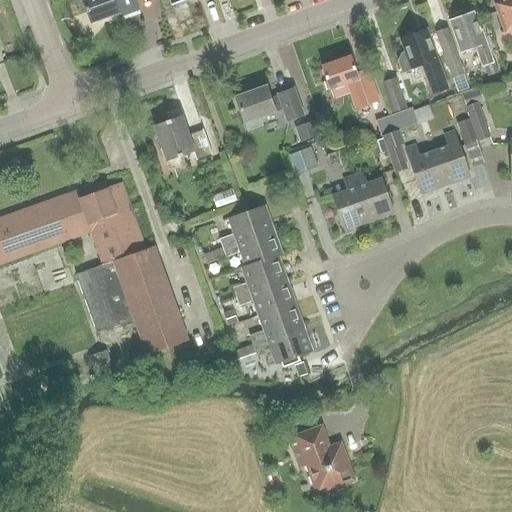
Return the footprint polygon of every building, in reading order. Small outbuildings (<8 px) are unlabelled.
[(84,0),(92,23),(122,12),(124,16),(139,10),(135,0),(84,0)] [(511,0),(502,0),(496,2),(497,4),(496,4),(506,33),(511,30),(511,0)] [(481,32),(474,12),(463,16),(460,15),(454,17),(453,20),(450,21),(461,53),(476,48),(483,68),(493,64),(481,32)] [(452,80),(465,75),(448,28),(436,33),(452,80)] [(402,54),(399,61),(403,73),(413,70),(423,66),(433,94),(447,89),(426,30),(415,34),(412,32),(406,34),(404,37),(401,38),(407,53),(402,54)] [(351,57),(322,67),(327,82),(325,83),(328,90),(330,89),(331,91),(348,85),(357,110),(379,102),(368,70),(357,74),(351,57)] [(394,115),(408,110),(397,79),(383,84),(394,115)] [(270,99),(266,87),(236,97),(236,98),(233,100),(237,112),(241,111),(248,132),(263,126),(261,118),(276,113),(275,112),(283,109),(288,122),(304,116),(295,89),(278,95),(278,96),(270,99)] [(466,106),(482,100),(479,91),(463,96),(466,106)] [(477,137),(489,133),(478,103),(467,107),(477,137)] [(433,118),(429,106),(415,111),(419,123),(433,118)] [(383,137),(400,131),(400,130),(418,123),(413,109),(408,110),(394,115),(377,122),(382,136),(383,136),(383,137)] [(188,135),(182,117),(155,126),(167,162),(194,153),(196,162),(212,156),(203,130),(188,135)] [(468,120),(457,124),(465,147),(476,143),(468,120)] [(309,139),(318,135),(314,122),(304,125),(309,139)] [(391,158),(396,174),(408,170),(400,147),(405,145),(400,131),(383,137),(384,139),(385,139),(391,158)] [(434,152),(446,186),(470,178),(454,132),(444,136),(448,147),(434,152)] [(378,163),(391,158),(385,139),(384,139),(372,143),(378,163)] [(446,186),(434,152),(420,157),(416,146),(406,150),(422,195),(446,186)] [(307,172),(319,168),(312,148),(300,152),(307,172)] [(354,177),(370,222),(394,214),(382,180),(367,185),(363,174),(354,177)] [(345,231),(370,222),(354,177),(344,180),(348,192),(333,197),(345,231)] [(0,415),(6,414),(3,406),(0,407),(0,364),(0,363),(0,264),(89,232),(101,265),(76,275),(97,333),(99,333),(100,336),(104,335),(103,331),(133,320),(147,357),(187,342),(153,248),(145,251),(122,183),(95,193),(92,186),(0,219),(0,415)] [(217,210),(237,203),(233,190),(213,197),(217,210)] [(223,249),(273,232),(264,207),(230,219),(235,234),(220,240),(223,249)] [(242,253),(247,267),(281,255),(273,232),(223,249),(226,258),(242,253)] [(223,249),(205,256),(209,264),(226,258),(223,249)] [(236,298),(286,281),(277,257),(281,255),(247,267),(243,268),(248,283),(233,289),(236,298)] [(260,317),(295,305),(286,281),(236,298),(239,307),(255,301),(260,317)] [(253,346),(303,329),(295,305),(260,317),(265,331),(250,336),(253,346)] [(239,323),(234,310),(231,311),(224,314),(229,326),(239,323)] [(303,329),(253,346),(256,354),(272,349),(277,364),(311,352),(303,329)] [(253,346),(232,354),(235,362),(256,354),(253,346)] [(103,378),(116,374),(107,352),(95,356),(103,378)] [(307,374),(304,362),(293,365),(297,377),(307,374)] [(330,448),(322,427),(289,439),(300,467),(307,465),(318,494),(354,481),(341,444),(330,448)]
